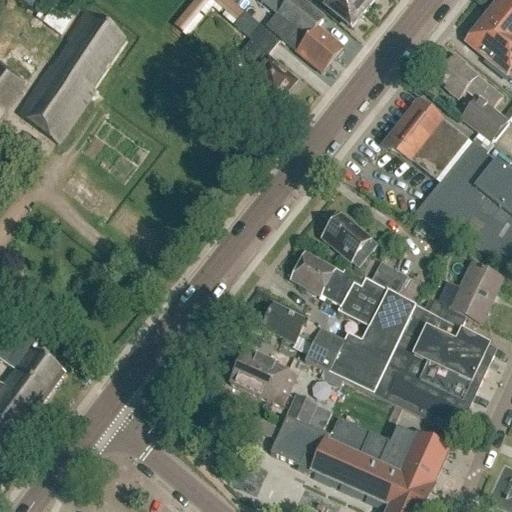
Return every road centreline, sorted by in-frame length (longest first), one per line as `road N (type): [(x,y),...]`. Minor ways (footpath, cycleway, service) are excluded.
road 1 (secondary): [(102,417),(433,0)]
road 2 (tertiary): [(217,511),(102,417)]
road 3 (residential): [(458,511),(511,387)]
road 4 (secondary): [(28,511),(102,417)]
